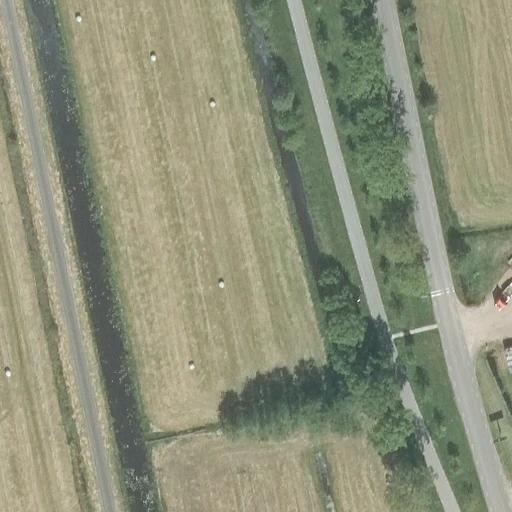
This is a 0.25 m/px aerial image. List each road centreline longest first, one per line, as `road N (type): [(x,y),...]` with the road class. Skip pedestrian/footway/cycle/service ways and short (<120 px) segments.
road 1 (tertiary): [(501,511),(450,330),(381,0)]
road 2 (unclassified): [(112,511),(5,0)]
